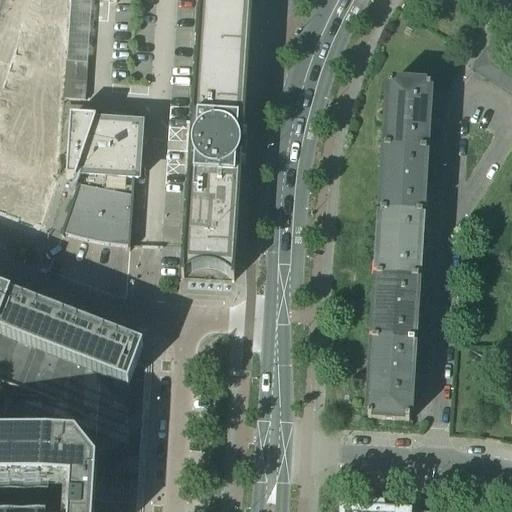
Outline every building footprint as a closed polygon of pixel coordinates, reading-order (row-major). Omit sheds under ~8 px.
[(32,0),(7,76),(0,189),(0,222),(39,236),(46,216),(39,214),(49,182),(60,0),(32,0)] [(199,0),(199,6),(197,32),(197,35),(196,49),(195,61),(195,64),(194,75),(193,89),(192,104),(192,107),(190,133),(187,133),(185,164),(188,164),(188,179),(187,193),(181,280),(183,280),(184,278),(187,275),(189,274),(192,272),(195,271),(199,270),(202,270),(205,269),(208,269),(212,270),(215,271),(218,272),(221,273),(224,274),(226,276),(229,278),(231,281),(231,283),(234,283),(236,251),(241,167),(245,167),(247,137),(243,136),(244,122),(244,121),(248,53),(249,50),(250,35),(251,0),(199,0)] [(473,73),(484,79),(498,57),(487,51),(473,73)] [(484,79),(494,86),(508,64),(498,57),(484,79)] [(494,86),(505,92),(511,80),(511,66),(508,64),(494,86)] [(386,121),(384,152),(426,155),(426,142),(427,129),(427,123),(428,118),(429,104),(430,91),(430,90),(426,90),(415,89),(412,89),(406,89),(406,88),(402,88),(392,88),(392,87),(388,87),(386,121)] [(64,107),(63,120),(95,122),(96,109),(64,107)] [(70,121),(66,182),(76,183),(78,177),(82,177),(60,240),(62,241),(64,237),(66,238),(67,237),(82,241),(82,242),(87,244),(88,243),(103,246),(103,247),(109,248),(109,246),(125,248),(125,250),(128,250),(127,253),(130,254),(134,182),(137,182),(140,130),(138,130),(138,118),(136,118),(136,121),(105,115),(106,112),(104,111),(98,128),(94,128),(96,123),(70,121)] [(380,215),(422,218),(422,206),(423,193),(423,191),(424,185),(424,182),(424,180),(425,167),(426,155),(384,152),(382,182),(380,215)] [(421,232),(422,218),(380,215),(378,247),(376,279),(418,282),(418,270),(419,257),(419,255),(420,249),(420,245),(420,244),(421,232)] [(372,344),(413,347),(414,334),(415,321),(415,320),(416,314),(416,309),(417,296),(418,282),(376,279),(374,312),(372,344)] [(0,511),(134,511),(138,462),(142,404),(143,382),(144,382),(145,361),(138,358),(141,351),(0,295),(0,511)] [(413,360),(413,347),(372,344),(370,376),(367,422),(371,422),(382,422),(382,423),(385,423),(391,423),(395,424),(395,423),(405,424),(409,425),(409,424),(410,398),(411,384),(412,378),(412,373),(413,360)]
